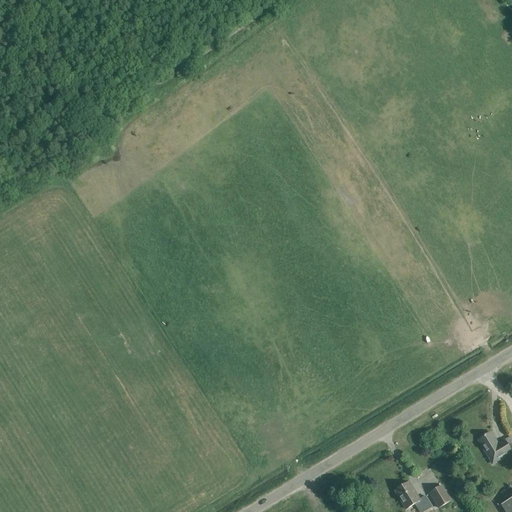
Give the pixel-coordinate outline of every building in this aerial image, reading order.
[(429,425),(419,432),(422,436),(432,429),(429,425)] [(492,465),(498,461),(511,453),(504,441),(498,445),(491,434),(478,441),(492,465)] [(395,492),(406,510),(415,505),(419,511),(424,511),(432,508),(425,497),(419,501),(408,484),(395,492)] [(491,494),(500,494),(500,484),(491,484),(491,494)] [(452,502),(442,486),(429,493),(439,509),(452,502)] [(511,511),(511,498),(501,505),(505,511),(511,511)]
